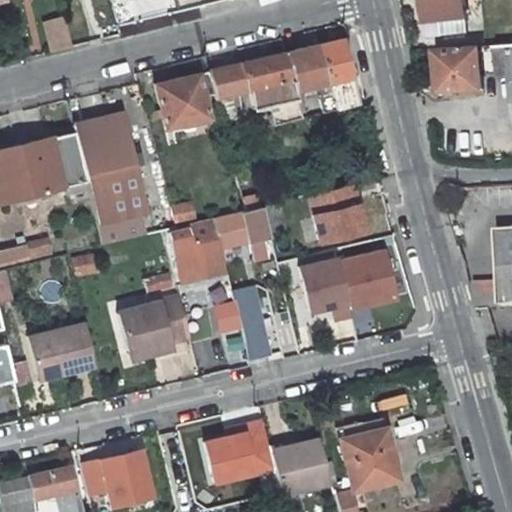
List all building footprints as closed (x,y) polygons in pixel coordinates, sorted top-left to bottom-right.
[(424,0),(427,24),(467,19),(464,0),(424,0)] [(70,47),(63,18),(45,23),(52,51),(70,47)] [(340,39),(317,44),(327,81),(334,109),(359,102),(362,101),(355,73),(348,75),(340,39)] [(334,109),(327,81),(317,44),(283,52),(293,90),(299,88),(313,85),(316,94),(321,112),(334,109)] [(511,46),(496,48),(498,74),(498,76),(511,75),(511,46)] [(483,75),(498,74),(496,48),(481,49),(481,52),(483,75)] [(293,90),(283,52),(237,63),(206,71),(212,93),(213,96),(214,96),(222,130),(240,125),(232,98),(237,97),(236,91),(247,89),(251,107),(266,104),(271,126),(300,117),(293,90)] [(483,75),(481,52),(439,55),(442,93),(448,93),(448,95),(453,95),(453,92),(484,90),(483,75)] [(201,95),(212,93),(206,71),(153,83),(163,126),(207,116),(201,95)] [(301,98),(316,94),(313,85),(299,88),(301,98)] [(138,153),(132,154),(121,112),(70,124),(72,131),(84,181),(86,188),(95,223),(99,222),(103,240),(144,230),(139,213),(145,212),(134,165),(141,163),(138,153)] [(77,183),(84,181),(72,131),(0,148),(0,200),(25,195),(35,193),(77,183)] [(86,188),(84,181),(77,183),(79,190),(86,188)] [(354,183),(305,196),(317,245),(366,232),(354,183)] [(37,201),(35,193),(25,195),(27,203),(37,201)] [(193,218),(189,202),(170,207),(174,222),(193,218)] [(268,235),(285,232),(277,202),(263,205),(260,206),(268,235)] [(268,235),(260,206),(257,207),(244,210),(212,218),(219,247),(268,235)] [(174,222),(170,207),(150,211),(154,227),(174,222)] [(188,227),(167,232),(180,284),(201,279),(197,263),(220,256),(211,222),(188,227)] [(500,305),(511,304),(511,229),(496,230),(500,305)] [(28,257),(48,252),(45,238),(24,243),(28,257)] [(0,264),(28,257),(24,243),(0,248),(0,264)] [(382,247),(336,258),(349,310),(395,299),(382,247)] [(335,255),(295,265),(307,314),(329,309),(332,321),(350,317),(349,310),(336,258),(335,255)] [(75,274),(98,268),(93,256),(72,261),(75,274)] [(220,256),(197,263),(201,279),(224,272),(220,256)] [(6,268),(0,269),(0,298),(10,297),(6,268)] [(171,286),(167,271),(142,278),(146,293),(171,286)] [(474,306),(499,305),(497,280),(472,281),(474,306)] [(244,341),(263,337),(252,294),(234,298),(244,341)] [(125,353),(189,336),(178,295),(115,312),(125,353)] [(240,340),(234,317),(216,322),(221,345),(240,340)] [(94,365),(90,353),(83,321),(25,335),(35,375),(63,368),(64,373),(94,365)] [(265,345),(263,337),(244,341),(246,350),(265,345)] [(35,375),(36,380),(64,373),(63,368),(35,375)] [(240,435),(200,445),(213,484),(271,471),(256,414),(235,419),(240,435)] [(360,421),(362,432),(384,427),(381,416),(360,421)] [(391,458),(384,427),(362,432),(360,421),(335,427),(350,489),(390,480),(385,459),(391,458)] [(298,489),(328,481),(317,438),(289,444),(290,448),(269,453),(278,493),(298,489)] [(267,445),(269,453),(290,448),(289,444),(288,440),(267,445)] [(142,447),(78,462),(87,496),(103,492),(107,506),(155,496),(142,447)] [(390,480),(396,478),(391,458),(385,459),(390,480)] [(79,511),(73,487),(68,466),(0,481),(0,506),(1,511),(25,511),(34,510),(35,510),(32,497),(53,491),(56,491),(58,496),(54,496),(57,511),(79,511)] [(299,495),(298,489),(278,493),(280,500),(299,495)] [(355,511),(350,489),(334,492),(338,511),(355,511)]
